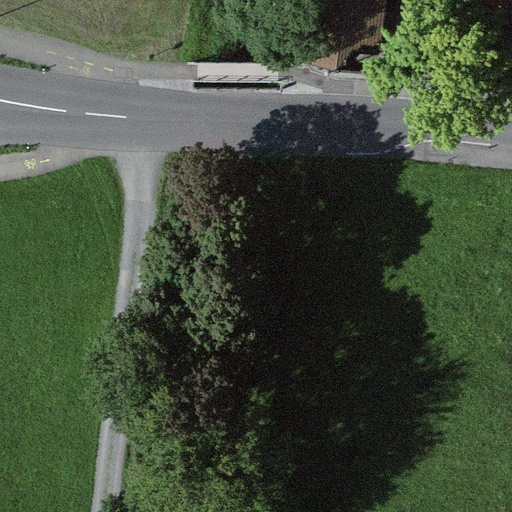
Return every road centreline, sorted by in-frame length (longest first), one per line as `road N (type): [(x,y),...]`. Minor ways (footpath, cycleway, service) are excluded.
road 1 (tertiary): [(0,104),(511,137)]
road 2 (track): [(149,119),(101,511)]
